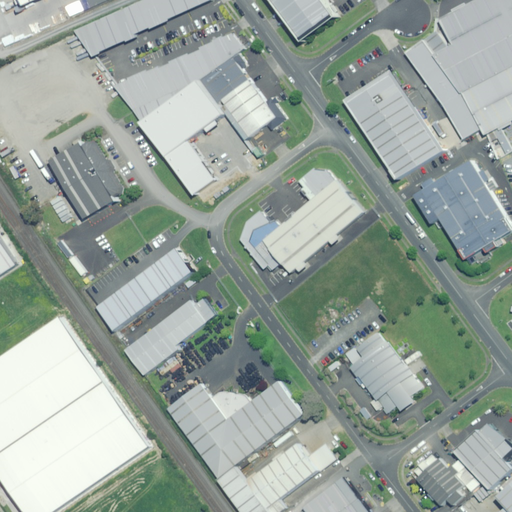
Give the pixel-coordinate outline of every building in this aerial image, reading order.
[(212,0),(144,0),(74,31),(92,57),(212,0)] [(339,10),(331,0),(278,0),(306,35),(339,10)] [(439,106),(459,142),(478,131),(482,140),(511,124),(511,0),(479,0),(437,23),(440,31),(404,56),(439,106)] [(29,38),(23,26),(11,31),(16,43),(29,38)] [(232,34),(116,88),(140,122),(200,81),(243,50),(232,34)] [(268,94),(240,54),(207,77),(221,97),(224,94),(252,133),(270,121),(273,126),(290,114),(274,90),(268,94)] [(396,182),(442,153),(391,73),(346,101),(396,182)] [(147,120),(201,194),(223,177),(195,138),(231,112),(206,78),(147,120)] [(91,141),(85,144),(83,142),(52,161),(86,219),(121,200),(119,196),(124,193),(123,184),(115,173),(116,166),(112,160),(107,159),(98,142),(91,141)] [(241,238),(252,251),(266,268),(270,265),(275,271),(285,263),(293,272),(365,212),(324,163),(299,183),(313,201),(282,227),(276,220),(272,222),(263,210),(248,223),(241,238)] [(468,163),(420,194),(464,263),(511,233),(468,163)] [(0,278),(21,264),(0,232),(0,278)] [(103,294),(120,317),(199,258),(182,235),(103,294)] [(5,299),(29,335),(62,313),(29,263),(0,282),(0,295),(2,298),(8,294),(10,296),(5,299)] [(194,307),(190,302),(122,353),(141,377),(178,349),(177,347),(207,324),(215,318),(202,301),(194,307)] [(64,316),(0,360),(0,445),(45,511),(55,511),(153,446),(64,316)] [(426,388),(383,333),(360,350),(367,360),(355,369),(390,415),(400,408),(405,415),(418,405),(413,398),(426,388)] [(217,481),(301,416),(275,382),(247,403),(243,397),(215,393),(209,397),(200,385),(164,413),(217,481)] [(484,433),(461,455),(497,493),(511,478),(511,462),(511,461),(511,440),(497,428),(488,437),(484,433)] [(217,483),(239,511),(282,511),(287,508),(281,501),(335,460),(324,445),(308,457),(297,443),(246,481),(236,469),(217,483)] [(472,487),(447,460),(424,482),(449,509),(472,487)] [(365,511),(342,480),(301,510),(302,511),(365,511)]
